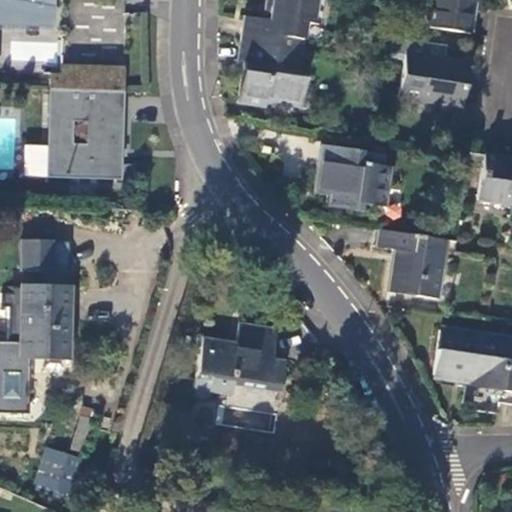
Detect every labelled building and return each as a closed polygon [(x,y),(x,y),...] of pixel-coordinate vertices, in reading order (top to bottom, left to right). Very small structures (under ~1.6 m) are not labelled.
[(53,0),(0,0),(0,23),(0,24),(54,25),(53,0)] [(244,44),(306,54),(310,25),(322,26),(326,0),(267,0),(264,17),(249,14),(244,44)] [(431,0),(427,28),(470,33),(475,0),(431,0)] [(302,76),(306,54),(244,44),(240,64),(247,64),(241,103),(270,107),(271,99),(309,104),(312,77),(302,76)] [(464,66),(405,56),(399,99),(458,107),(464,66)] [(125,94),(126,63),(64,62),(63,71),(65,71),(65,66),(82,66),(81,92),(125,94)] [(63,71),(54,71),(54,91),(81,92),(82,66),(65,66),(65,71),(63,71)] [(122,176),(125,94),(81,92),(54,91),(50,91),(47,178),(71,179),(71,174),(122,176)] [(395,155),(331,146),(326,194),(338,196),(337,204),(375,209),(376,203),(395,205),(401,165),(394,163),(395,155)] [(511,161),(485,157),(479,200),(511,205),(511,211),(511,219),(511,218),(511,161)] [(438,300),(446,242),(378,231),(374,249),(394,253),(390,292),(438,300)] [(68,287),(70,243),(20,240),(19,285),(18,285),(15,344),(0,343),(0,412),(28,414),(28,360),(69,361),(72,287),(68,287)] [(237,344),(203,341),(196,379),(195,389),(210,391),(232,393),(235,385),(267,389),(272,359),(276,330),(240,326),(237,344)] [(511,344),(440,332),(434,377),(474,383),(474,389),(511,393),(511,344)] [(272,359),(267,389),(281,390),(285,362),(272,359)] [(78,463),(47,452),(35,484),(67,495),(78,463)]
